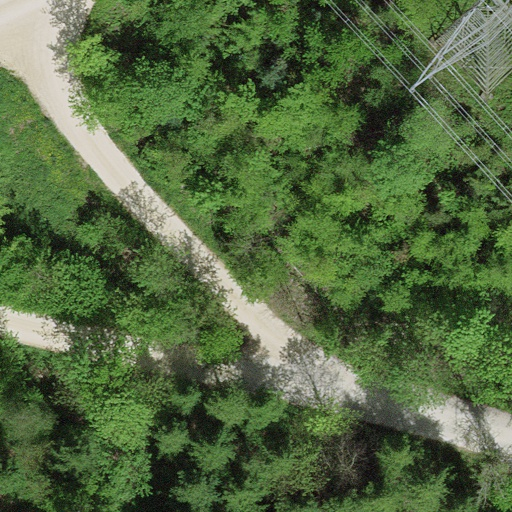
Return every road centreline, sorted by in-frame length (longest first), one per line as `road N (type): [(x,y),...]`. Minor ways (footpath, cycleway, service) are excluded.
road 1 (track): [(0,313),(312,382),(511,444)]
road 2 (track): [(3,0),(33,57),(312,382)]
